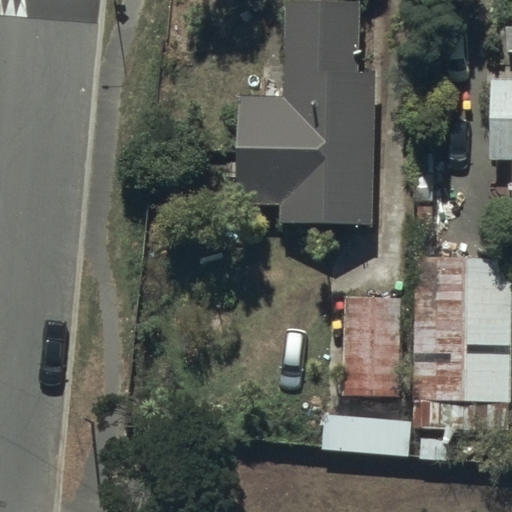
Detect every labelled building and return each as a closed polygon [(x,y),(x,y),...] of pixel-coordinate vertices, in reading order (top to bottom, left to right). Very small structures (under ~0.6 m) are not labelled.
[(356,10),(282,10),(284,104),(234,104),(235,218),(275,217),(275,235),(368,234),(368,226),(384,226),(384,187),(371,187),(369,75),(356,75),(356,10)] [(511,38),(502,38),(502,65),(511,64),(511,91),(489,92),(487,173),(510,173),(509,214),(511,213),(511,38)] [(510,264),(412,263),(411,435),(420,435),(420,467),(446,467),(447,435),(511,435),(511,413),(509,413),(510,264)] [(396,304),(344,303),(343,405),(395,405),(396,304)] [(408,428),(322,422),(320,458),(406,463),(408,428)]
